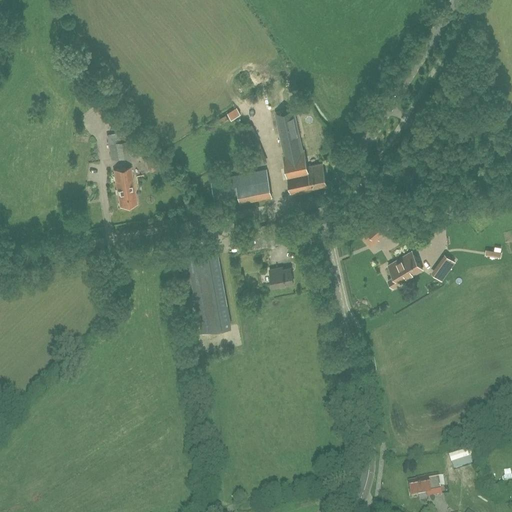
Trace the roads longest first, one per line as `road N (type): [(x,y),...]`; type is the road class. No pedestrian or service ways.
road 1 (unclassified): [(0,262),(274,209),(326,213)]
road 2 (tertiary): [(352,511),(369,468),(367,442),(324,245),(326,213)]
road 3 (tertiary): [(326,213),(459,0)]
